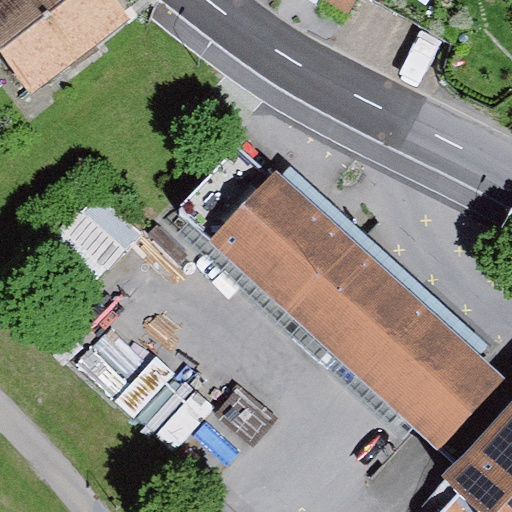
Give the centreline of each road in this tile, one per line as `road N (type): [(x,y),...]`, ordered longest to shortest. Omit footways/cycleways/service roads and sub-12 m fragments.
road 1 (tertiary): [(204,0),(296,67),(511,174)]
road 2 (unclassified): [(93,511),(0,416)]
